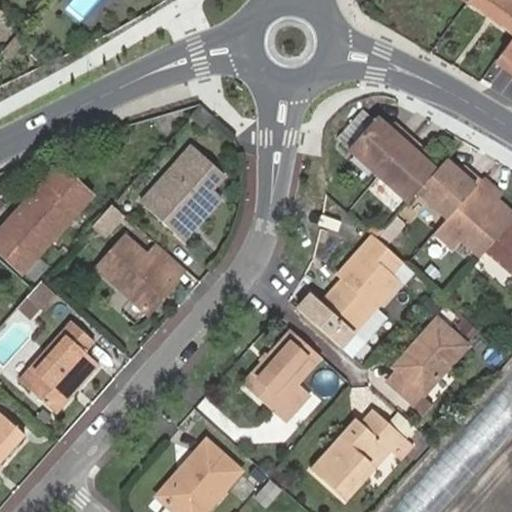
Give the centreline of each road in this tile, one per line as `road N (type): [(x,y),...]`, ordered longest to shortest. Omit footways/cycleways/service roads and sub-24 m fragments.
road 1 (residential): [(60,480),(251,265),(275,188)]
road 2 (unknown): [(251,265),(362,379)]
road 3 (tertiary): [(0,145),(134,81)]
road 4 (tertiary): [(259,21),(134,81)]
road 5 (tertiary): [(134,81),(205,65),(262,65)]
road 6 (tertiary): [(441,84),(334,28)]
